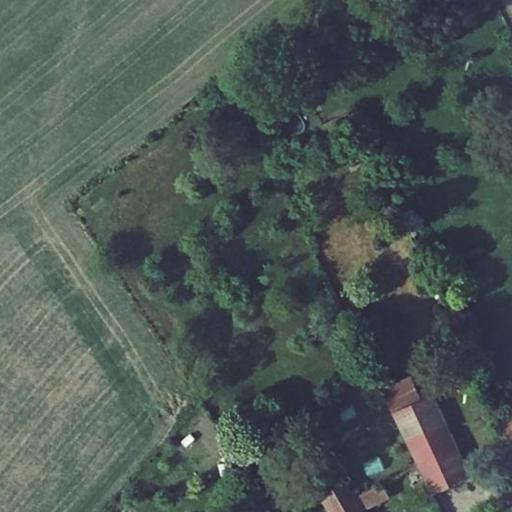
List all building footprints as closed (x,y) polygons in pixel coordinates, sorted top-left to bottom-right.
[(353,336),(325,349),(343,386),(370,372),(353,336)] [(370,372),(343,386),(357,414),(394,395),(381,367),(370,372)] [(511,375),(486,387),(500,417),(511,411),(511,375)] [(420,448),(394,395),(357,414),(383,467),(420,448)] [(511,411),(500,417),(511,445),(511,411)] [(277,474),(288,489),(311,477),(301,460),(277,474)] [(228,498),(230,502),(247,492),(233,466),(214,477),(228,498)] [(509,511),(488,467),(455,483),(452,490),(461,507),(451,511),(509,511)] [(198,485),(211,508),(228,498),(214,477),(198,485)] [(288,489),(299,511),(331,511),(311,477),(288,489)]
